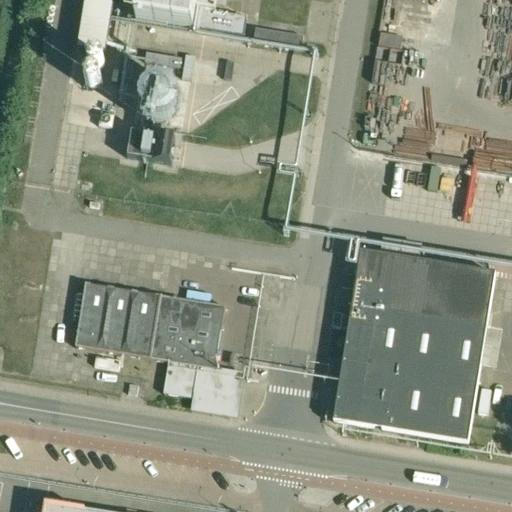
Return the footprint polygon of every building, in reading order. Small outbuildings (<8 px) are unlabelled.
[(247,22),(216,17),(218,0),(140,0),(136,24),(244,42),(245,34),(247,22)] [(302,51),(304,39),(256,31),(254,43),(302,51)] [(176,141),(132,134),(128,160),(172,168),(176,141)] [(335,315),(332,329),(341,330),(341,329),(349,331),(334,424),(374,430),(374,428),(383,430),(382,432),(469,446),(496,277),(362,255),(351,319),(343,317),(343,316),(335,315)] [(218,371),(215,370),(224,311),(226,311),(226,309),(156,298),(156,299),(138,296),(139,295),(133,294),(132,295),(115,292),(115,291),(109,290),(109,291),(91,288),(91,287),(86,286),(76,350),(169,365),(164,396),(201,402),(201,407),(232,413),(235,391),(225,390),(228,374),(222,374),(222,371),(221,371),(220,373),(218,372),(218,371)]
